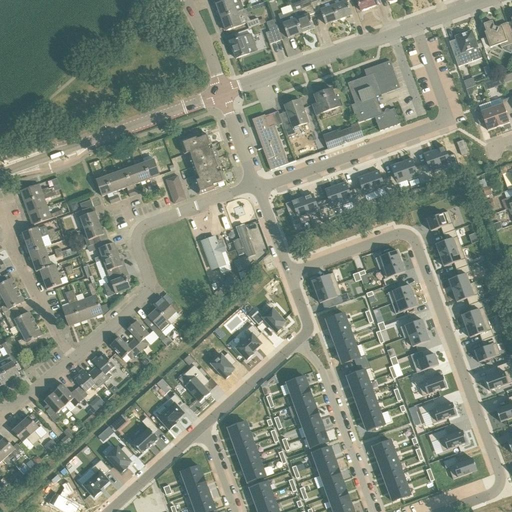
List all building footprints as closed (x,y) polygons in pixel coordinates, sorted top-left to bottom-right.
[(237,13),(237,12),(232,0),(229,0),(217,5),(222,18),(237,13)] [(291,5),(294,12),(301,34),(315,29),(310,15),(315,14),(311,4),(310,0),(301,0),(302,2),(291,5)] [(320,0),(317,2),(311,4),(315,14),(321,11),(326,25),(339,20),(331,0),(328,0),(325,1),(325,2),(321,3),(320,0)] [(353,0),(352,0),(331,0),(339,20),(352,15),(348,2),(353,0)] [(376,7),(373,0),(352,0),(353,0),(357,0),(362,12),(376,7)] [(227,31),(242,26),(240,19),(247,17),(243,10),(237,12),(237,13),(222,18),(227,31)] [(288,38),(301,34),(294,12),(283,16),(283,14),(279,15),(282,25),(283,25),(288,38)] [(260,25),(259,21),(258,19),(251,22),(247,23),(247,24),(249,29),(260,25)] [(511,34),(511,32),(508,23),(501,26),(501,27),(498,28),(494,27),(493,22),(484,25),(487,32),(485,33),(491,48),(500,45),(501,48),(502,48),(503,50),(511,54),(511,53),(511,34)] [(266,34),(270,45),(283,41),(279,29),(266,34)] [(479,49),(476,41),(472,31),(456,37),(457,40),(450,42),(459,68),(472,63),(469,53),(479,49)] [(230,42),(236,59),(258,52),(252,34),(230,42)] [(366,77),(348,84),(355,104),(352,106),(358,124),(375,118),(383,115),(383,113),(382,113),(376,97),(378,96),(376,91),(385,87),(387,93),(400,88),(390,61),(364,71),(366,77)] [(467,90),(476,86),(473,78),(464,82),(467,90)] [(500,78),(492,81),(495,88),(503,85),(500,78)] [(338,97),(337,97),(335,97),(332,89),(330,90),(330,89),(323,92),(324,93),(315,96),(322,115),(342,108),(338,97)] [(506,113),(511,111),(508,99),(502,101),(503,105),(492,109),(499,127),(510,123),(506,113)] [(290,119),(282,122),(288,137),(296,134),(294,128),(309,123),(301,101),(285,106),(290,119)] [(499,127),(492,109),(490,103),(479,107),(480,109),(474,111),(480,125),(479,123),(484,121),(488,131),(499,127)] [(383,115),(375,118),(380,132),(400,124),(395,109),(385,113),(383,113),(383,115)] [(263,149),(271,171),(289,164),(275,126),(270,128),(265,116),(253,120),(255,126),(256,125),(264,148),(263,148),(263,149)] [(356,140),(353,130),(352,128),(337,134),(336,132),(323,136),(328,150),(356,140)] [(200,196),(216,190),(214,186),(226,182),(222,172),(219,174),(217,169),(222,168),(215,149),(211,151),(209,147),(212,145),(209,136),(198,140),(196,136),(180,142),(185,155),(190,153),(192,157),(190,158),(197,177),(199,176),(200,180),(195,182),(200,196)] [(435,151),(441,169),(451,165),(454,174),(461,172),(455,154),(449,157),(445,148),(435,151)] [(427,164),(422,166),(428,184),(434,181),(431,172),(441,169),(435,151),(424,155),(427,164)] [(421,186),(428,184),(422,166),(416,169),(412,159),(402,163),(408,180),(418,177),(421,186)] [(151,180),(161,176),(155,160),(145,164),(151,180)] [(394,176),(389,178),(395,195),(401,193),(398,184),(408,180),(402,163),(391,167),(394,176)] [(141,183),(151,180),(145,164),(135,167),(141,183)] [(132,187),(141,183),(135,167),(126,170),(132,187)] [(122,190),(132,187),(126,170),(116,174),(122,190)] [(379,171),(369,175),(375,192),(385,189),(388,198),(395,195),(389,178),(383,180),(379,171)] [(508,191),(511,189),(511,171),(509,172),(509,173),(503,175),(508,191)] [(112,194),(122,190),(116,174),(106,177),(112,194)] [(365,196),(375,192),(369,175),(358,179),(361,188),(355,190),(362,207),(368,205),(365,196)] [(175,204),(187,200),(178,176),(166,181),(175,204)] [(102,197),(112,194),(106,177),(97,181),(102,197)] [(362,207),(355,190),(350,192),(346,183),(336,187),(342,204),(352,201),(355,210),(362,207)] [(48,189),(42,191),(40,185),(21,191),(25,203),(44,196),(50,194),(55,192),(54,188),(49,190),(48,189)] [(325,191),(328,200),(322,202),(328,219),(335,217),(332,208),(342,204),(336,187),(325,191)] [(492,194),(490,187),(483,189),(486,197),(492,194)] [(511,207),(511,189),(508,191),(504,193),(507,199),(502,201),(505,211),(509,209),(511,207)] [(317,204),(313,195),(302,199),(309,216),(319,212),(322,221),(328,219),(322,202),(317,204)] [(48,208),(45,200),(44,196),(25,203),(29,214),(48,208)] [(495,206),(492,198),(487,200),(489,208),(495,206)] [(302,199),(292,202),(295,211),(289,214),(295,231),(303,228),(299,219),(309,216),(302,199)] [(84,230),(100,224),(95,212),(95,213),(93,208),(94,208),(91,200),(81,204),(83,212),(76,214),(81,227),(83,226),(84,230)] [(80,209),(77,203),(71,205),(73,212),(80,209)] [(33,226),(53,219),(48,208),(29,214),(33,226)] [(441,228),(444,234),(455,230),(453,224),(448,225),(444,214),(427,220),(431,232),(441,228)] [(502,229),(500,223),(494,225),(497,231),(502,229)] [(88,247),(108,240),(106,234),(104,235),(100,224),(84,230),(86,233),(83,234),(88,247)] [(248,259),(262,253),(253,231),(248,233),(245,225),(236,229),(248,259)] [(49,235),(48,231),(46,227),(39,229),(38,228),(23,234),(26,243),(42,238),(49,235)] [(458,237),(455,230),(444,234),(446,241),(436,245),(440,256),(457,250),(453,239),(458,237)] [(209,273),(226,267),(222,254),(227,253),(223,243),(219,245),(216,237),(198,243),(209,273)] [(46,247),(42,238),(26,243),(30,253),(46,247)] [(110,245),(108,240),(88,247),(90,253),(97,250),(99,257),(95,259),(97,263),(100,261),(118,255),(114,244),(110,245)] [(33,263),(49,257),(46,247),(30,253),(33,263)] [(457,250),(440,256),(444,267),(454,264),(457,270),(468,266),(466,259),(461,261),(457,250)] [(236,251),(231,252),(234,262),(239,260),(236,251)] [(384,268),(401,262),(397,251),(380,258),(384,268)] [(226,254),(231,269),(236,267),(234,262),(231,252),(227,254),(226,254)] [(102,279),(127,271),(125,265),(122,266),(118,255),(100,261),(104,272),(100,273),(102,279)] [(53,267),(49,257),(33,263),(37,272),(41,271),(53,267)] [(401,262),(384,268),(388,279),(405,273),(401,262)] [(44,281),(60,275),(56,265),(53,267),(41,271),(44,281)] [(453,292),(470,285),(466,274),(471,273),(468,266),(457,270),(459,277),(449,281),(453,292)] [(129,277),(127,271),(102,279),(105,287),(104,287),(107,294),(109,297),(131,289),(128,281),(130,280),(128,281),(127,278),(129,277)] [(246,271),(239,273),(242,280),(247,274),(246,271)] [(48,290),(63,285),(60,275),(44,281),(48,290)] [(316,293),(334,287),(330,276),(313,282),(316,293)] [(18,290),(12,279),(5,283),(2,277),(0,278),(0,294),(2,299),(18,290)] [(104,315),(100,305),(93,284),(89,286),(93,297),(85,300),(92,319),(104,315)] [(470,285),(453,292),(457,303),(467,299),(470,306),(481,302),(479,295),(474,296),(470,285)] [(393,292),(397,303),(414,296),(410,286),(393,292)] [(338,297),(334,287),(316,293),(320,304),(338,297)] [(6,318),(20,311),(17,306),(24,302),(18,290),(2,299),(6,306),(1,309),(6,318)] [(92,319),(85,300),(78,303),(74,291),(70,293),(81,323),(92,319)] [(69,327),(81,323),(70,293),(66,294),(70,305),(62,308),(69,327)] [(157,309),(171,325),(180,317),(178,315),(183,311),(168,294),(164,298),(163,297),(154,306),(157,309)] [(418,307),(414,296),(397,303),(401,313),(418,307)] [(466,327),(483,321),(479,310),(484,308),(481,302),(470,306),(472,312),(462,316),(466,327)] [(175,329),(171,325),(157,309),(148,317),(156,326),(151,330),(160,339),(164,335),(166,337),(175,329)] [(266,321),(277,334),(287,325),(274,309),(264,318),(258,312),(252,317),(260,326),(266,321)] [(20,332),(36,324),(30,313),(23,317),(20,311),(6,318),(12,329),(11,330),(13,336),(20,332)] [(349,324),(345,313),(326,320),(330,331),(349,324)] [(409,337),(426,331),(423,320),(405,326),(409,337)] [(483,321),(466,327),(470,338),(480,335),(483,342),(494,337),(492,330),(487,332),(483,321)] [(145,340),(150,335),(137,322),(128,330),(136,339),(132,343),(141,352),(149,345),(145,340)] [(19,342),(24,353),(38,345),(35,340),(42,336),(36,324),(20,332),(24,339),(19,342)] [(334,343),(353,336),(349,324),(330,331),(334,343)] [(430,341),(426,331),(409,337),(413,348),(430,341)] [(233,348),(244,361),(251,355),(249,352),(259,344),(249,333),(233,348)] [(358,347),(353,336),(334,343),(338,354),(358,347)] [(475,352),(479,363),(496,357),(492,346),(497,344),(494,337),(483,342),(485,348),(475,352)] [(132,343),(128,347),(120,338),(111,346),(124,360),(128,356),(132,361),(141,352),(132,343)] [(3,345),(8,356),(14,353),(8,342),(3,345)] [(362,358),(358,347),(338,354),(342,365),(362,358)] [(109,373),(116,367),(105,355),(99,360),(97,358),(93,361),(97,367),(93,371),(105,384),(110,380),(109,379),(112,377),(109,373)] [(435,355),(418,361),(422,372),(439,366),(435,355)] [(209,367),(223,382),(233,373),(230,370),(234,365),(226,356),(221,360),(219,358),(209,367)] [(21,376),(13,362),(11,358),(5,361),(8,365),(2,368),(8,381),(13,379),(13,380),(21,376)] [(511,369),(510,363),(498,367),(500,374),(485,379),(490,392),(509,384),(505,372),(511,369)] [(186,387),(201,403),(211,394),(204,387),(209,382),(195,366),(186,375),(192,382),(186,387)] [(8,381),(2,368),(0,369),(0,387),(5,384),(4,383),(8,381)] [(105,384),(93,371),(88,375),(84,370),(79,373),(81,375),(75,381),(80,386),(76,390),(85,400),(89,396),(86,393),(93,388),(96,391),(99,389),(105,384)] [(346,377),(351,388),(370,381),(366,370),(346,377)] [(447,388),(443,376),(428,382),(425,375),(414,379),(416,386),(423,383),(428,395),(447,388)] [(310,389),(306,378),(288,384),(291,395),(310,389)] [(269,387),(267,383),(267,381),(261,387),(262,388),(265,396),(271,394),(269,387)] [(374,392),(370,381),(351,388),(355,399),(374,392)] [(76,390),(72,394),(64,385),(54,393),(67,407),(71,403),(75,408),(85,400),(76,390)] [(314,400),(310,389),(291,395),(295,407),(314,400)] [(378,403),(374,392),(355,399),(359,410),(378,403)] [(71,412),(67,407),(54,393),(45,402),(48,405),(43,409),(56,424),(66,416),(67,418),(72,414),(70,412),(71,412)] [(169,410),(159,419),(170,431),(177,424),(175,423),(185,414),(179,409),(184,404),(176,396),(165,405),(169,410)] [(96,411),(105,403),(99,397),(91,405),(96,411)] [(511,397),(509,398),(511,405),(497,411),(501,423),(511,418),(511,397)] [(318,411),(314,400),(295,407),(299,418),(318,411)] [(378,403),(359,410),(363,422),(382,415),(378,403)] [(438,423),(457,416),(453,404),(438,409),(435,403),(424,407),(426,414),(434,411),(438,423)] [(93,409),(88,414),(91,417),(96,412),(93,409)] [(322,422),(318,411),(299,418),(303,429),(322,422)] [(382,415),(363,422),(367,433),(386,426),(382,415)] [(35,432),(40,428),(29,417),(24,422),(22,420),(20,423),(37,442),(41,439),(35,432)] [(149,429),(132,444),(142,454),(158,440),(153,434),(157,430),(149,421),(145,425),(149,429)] [(326,434),(322,422),(303,429),(307,440),(326,434)] [(20,423),(17,424),(17,425),(18,427),(13,432),(24,444),(28,440),(33,446),(37,442),(20,423)] [(247,423),(229,429),(232,440),(251,434),(247,423)] [(64,433),(67,436),(71,441),(74,438),(71,435),(73,433),(69,429),(64,433)] [(434,435),(436,441),(444,439),(448,451),(467,444),(463,432),(448,437),(445,430),(434,435)] [(251,434),(232,440),(236,451),(255,444),(251,434)] [(330,445),(326,434),(307,440),(310,451),(330,445)] [(72,441),(71,441),(67,436),(62,441),(66,446),(72,441)] [(0,448),(13,464),(22,457),(5,438),(0,443),(0,448)] [(49,452),(57,445),(52,440),(44,446),(49,452)] [(376,458),(396,451),(392,440),(372,447),(376,458)] [(255,444),(236,451),(240,461),(258,455),(255,444)] [(121,472),(126,467),(125,466),(130,461),(127,459),(132,455),(124,446),(119,450),(117,448),(107,457),(121,472)] [(0,464),(3,462),(4,461),(10,467),(13,464),(0,448),(0,464)] [(336,461),(332,450),(314,456),(317,467),(336,461)] [(396,451),(376,458),(380,470),(400,462),(396,451)] [(258,455),(240,461),(244,472),(262,466),(258,455)] [(473,459),(458,465),(456,458),(444,462),(446,469),(454,466),(458,478),(473,473),(478,471),(473,459)] [(26,465),(30,469),(31,469),(35,465),(31,461),(26,465)] [(340,472),(336,461),(317,467),(321,478),(340,472)] [(94,497),(101,490),(100,489),(109,481),(104,475),(108,471),(100,462),(92,469),(96,474),(83,485),(94,497)] [(404,474),(400,462),(380,470),(384,481),(404,474)] [(233,473),(239,472),(237,463),(231,465),(233,473)] [(262,466),(244,472),(248,483),(266,477),(262,466)] [(188,485),(204,479),(201,468),(184,473),(188,485)] [(344,483),(340,472),(321,478),(325,490),(344,483)] [(404,474),(384,481),(388,492),(408,485),(404,474)] [(16,482),(17,483),(22,479),(22,478),(21,478),(18,475),(13,479),(16,482)] [(191,495),(208,490),(204,479),(188,484),(191,495)] [(268,482),(250,489),(254,500),(273,493),(268,482)] [(348,494),(344,483),(325,490),(329,501),(348,494)] [(393,503),(412,496),(408,485),(388,492),(393,503)] [(195,506),(213,501),(209,490),(191,495),(195,506)] [(273,493),(254,500),(258,511),(277,504),(273,493)] [(352,505),(348,494),(329,501),(333,511),(352,505)] [(46,511),(73,511),(75,506),(43,497),(39,510),(46,511)] [(196,511),(215,511),(217,511),(213,501),(195,506),(196,511)]
